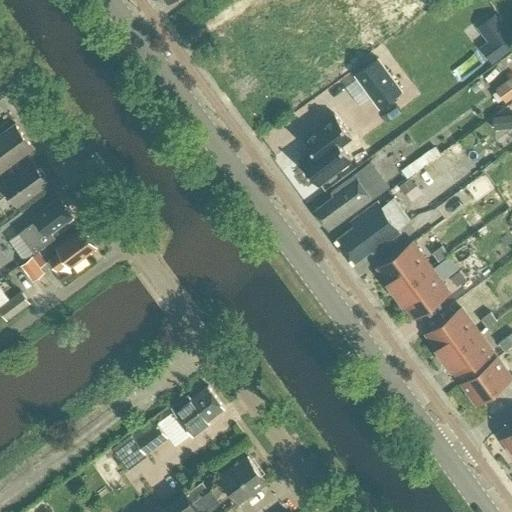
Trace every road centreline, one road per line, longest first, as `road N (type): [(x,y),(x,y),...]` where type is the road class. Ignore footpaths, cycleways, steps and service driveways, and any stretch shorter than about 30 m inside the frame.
road 1 (secondary): [(445,459),(109,0)]
road 2 (unclassified): [(332,511),(0,63)]
